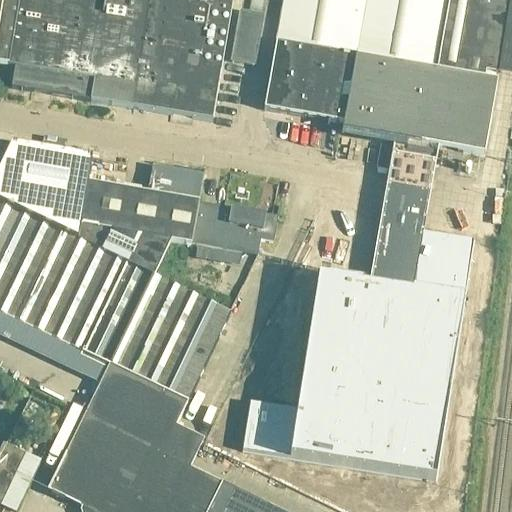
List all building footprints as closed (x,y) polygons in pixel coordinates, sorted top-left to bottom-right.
[(0,0),(0,67),(14,70),(11,91),(212,125),(215,103),(233,0),(232,0),(0,0)] [(283,0),(264,112),(343,126),(344,126),(342,134),(343,134),(344,133),(395,143),(405,144),(439,150),(484,158),(497,85),(494,84),(496,74),(509,1),(501,0),(283,0)] [(253,69),(262,19),(240,15),(231,65),(253,69)] [(12,147),(0,171),(0,205),(128,266),(140,239),(168,244),(176,202),(148,197),(87,186),(92,162),(12,147)] [(340,225),(357,214),(345,196),(328,207),(340,225)] [(273,246),(277,220),(265,218),(230,211),(230,212),(198,206),(176,202),(168,244),(171,244),(257,260),(260,244),(273,246)] [(171,511),(192,469),(164,455),(231,315),(154,279),(128,266),(0,205),(0,315),(110,368),(48,493),(86,511),(171,511)] [(455,303),(460,271),(426,265),(421,297),(321,282),(293,459),(432,480),(460,304),(455,303)] [(0,483),(11,488),(26,456),(3,445),(0,451),(0,483)] [(278,511),(192,469),(171,511),(278,511)]
